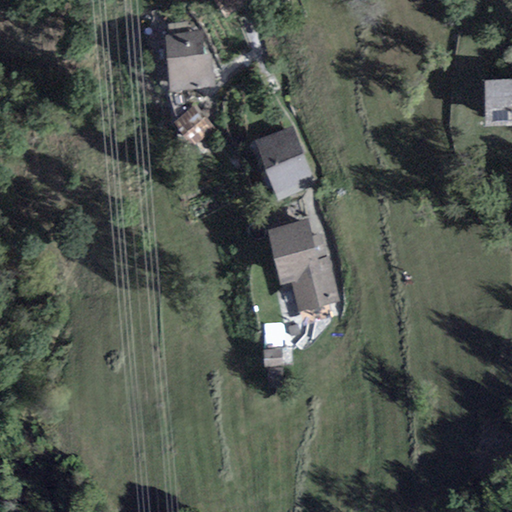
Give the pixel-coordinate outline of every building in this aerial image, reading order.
[(249,0),(221,0),(229,13),(250,1),(249,0)] [(203,28),(166,32),(173,92),(211,87),(203,28)] [(511,78),(487,79),(488,115),(511,114),(511,78)] [(202,102),(177,120),(193,142),(218,124),(202,102)] [(290,128),(256,140),(276,198),(310,185),(290,128)] [(312,220),(271,229),(284,282),(294,279),(304,321),(334,314),(312,220)]
